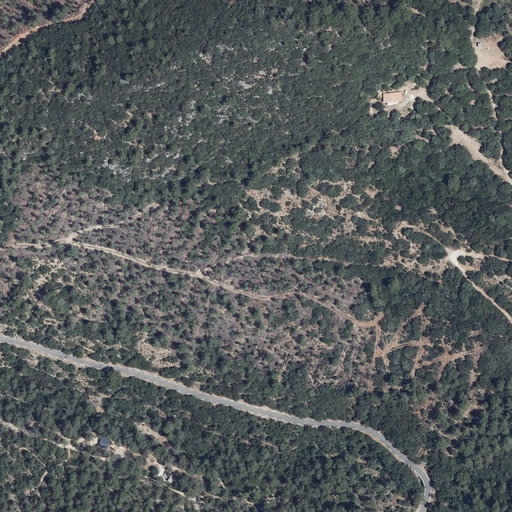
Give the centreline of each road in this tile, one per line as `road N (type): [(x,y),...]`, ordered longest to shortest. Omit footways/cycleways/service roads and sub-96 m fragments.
road 1 (tertiary): [(0,337),(282,417),(363,426),(422,473),(422,511)]
road 2 (track): [(0,419),(215,511)]
road 3 (track): [(511,323),(450,257),(511,259)]
road 4 (track): [(60,240),(196,273)]
road 5 (track): [(511,177),(476,56)]
